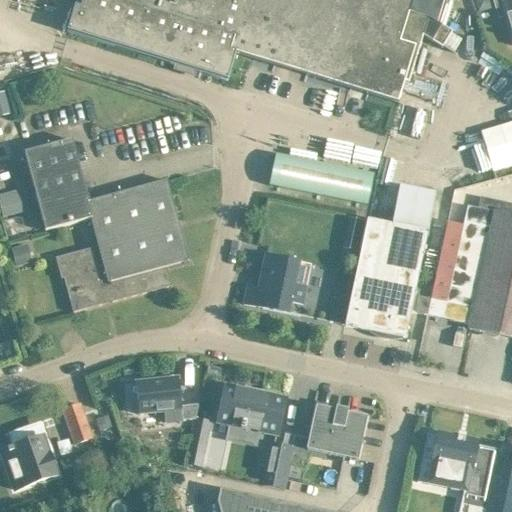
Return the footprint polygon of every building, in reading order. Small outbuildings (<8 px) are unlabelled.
[(82,0),(80,8),(75,7),(67,32),(227,82),(235,55),(398,105),(404,83),(408,84),(423,37),(442,49),(451,34),(437,24),(444,0),(82,0)] [(479,0),(473,2),(477,14),(491,10),(487,0),(479,0)] [(511,0),(492,0),(498,19),(504,18),(511,45),(511,0)] [(36,50),(5,56),(8,75),(55,66),(53,58),(38,61),(36,50)] [(7,91),(0,92),(0,117),(13,114),(7,91)] [(45,232),(53,230),(90,220),(98,248),(55,259),(61,280),(64,280),(73,314),(172,287),(166,268),(188,263),(167,181),(89,202),(73,141),(23,154),(45,232)] [(18,191),(0,195),(0,207),(2,216),(23,212),(18,191)] [(447,222),(430,300),(433,301),(430,317),(470,325),(497,201),(480,198),(477,210),(467,207),(463,226),(447,222)] [(511,339),(511,205),(504,204),(505,203),(497,201),(470,325),(469,330),(511,339)] [(367,221),(351,298),(345,326),(406,339),(411,313),(430,317),(433,301),(430,300),(414,297),(428,233),(424,232),(425,227),(440,230),(444,213),(428,210),(427,217),(395,210),(391,226),(367,221)] [(11,250),(15,267),(32,263),(28,246),(11,250)] [(248,288),(244,305),(288,314),(290,302),(302,305),(305,289),(310,266),(299,263),(285,261),(266,256),(259,290),(248,288)] [(329,323),(345,326),(351,298),(335,295),(329,323)] [(100,375),(89,379),(93,390),(104,386),(100,375)] [(198,405),(181,407),(178,379),(136,384),(139,415),(164,413),(165,424),(195,421),(198,405)] [(247,389),(246,393),(225,388),(217,423),(278,436),(285,401),(273,398),(274,395),(247,389)] [(63,412),(75,445),(92,439),(80,406),(63,412)] [(315,407),(307,444),(303,443),(293,441),(288,466),(290,466),(303,469),(307,451),(358,462),(367,418),(315,407)] [(100,432),(111,429),(107,418),(96,421),(100,432)] [(197,419),(193,435),(207,438),(211,422),(197,419)] [(3,454),(16,490),(55,477),(40,432),(15,441),(18,449),(12,451),(12,449),(8,451),(8,452),(3,454)] [(425,446),(417,483),(464,492),(461,506),(473,509),(472,511),(484,511),(485,511),(486,511),(491,488),(493,476),(499,451),(477,447),(478,443),(440,434),(437,448),(425,446)] [(266,451),(258,487),(282,492),(290,457),(266,451)] [(122,462),(108,467),(111,475),(126,476),(122,462)] [(493,476),(491,488),(506,491),(502,511),(511,511),(511,465),(509,480),(493,476)] [(290,466),(288,477),(302,480),(304,469),(303,469),(290,466)] [(217,505),(218,511),(322,511),(220,490),(217,505)]
